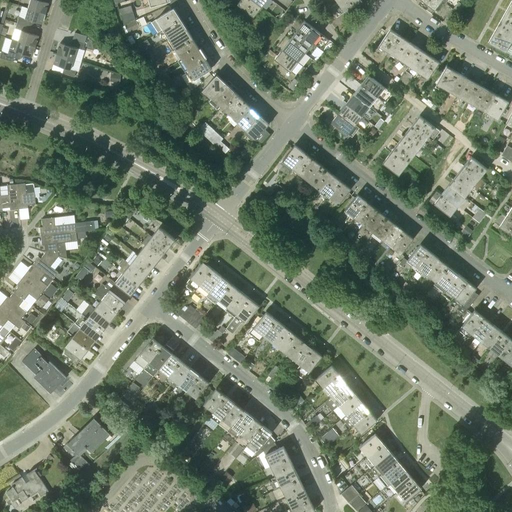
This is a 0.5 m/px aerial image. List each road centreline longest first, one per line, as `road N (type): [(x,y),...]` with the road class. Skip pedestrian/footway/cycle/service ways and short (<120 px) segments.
road 1 (tertiary): [(511,449),(219,216)]
road 2 (residential): [(332,511),(324,477),(281,412),(149,306)]
road 3 (residential): [(511,283),(500,287),(293,124)]
road 4 (tertiary): [(219,216),(115,152),(25,111)]
road 5 (residential): [(0,455),(60,412),(149,306)]
road 6 (residential): [(498,164),(349,52)]
road 7 (residential): [(293,124),(225,65),(187,0)]
road 8 (residential): [(511,71),(401,0)]
